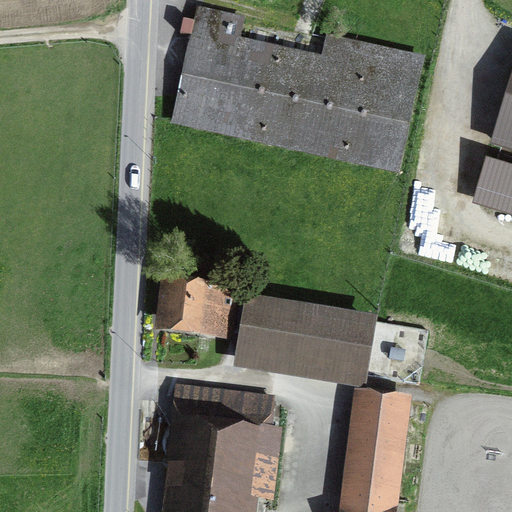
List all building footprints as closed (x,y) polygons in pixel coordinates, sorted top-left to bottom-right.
[(246,27),(200,16),(173,132),(401,185),(429,65),(328,42),(323,63),(242,44),(246,27)] [(511,81),(491,150),(511,156),(511,81)] [(511,171),(486,164),(472,208),(511,220),(511,171)] [(237,295),(167,287),(161,342),(230,350),(237,295)] [(384,328),(252,307),(240,376),(373,398),(384,328)] [(403,511),(417,409),(358,401),(343,511),(403,511)] [(284,439),(175,428),(166,511),(259,511),(260,509),(277,511),(284,439)]
